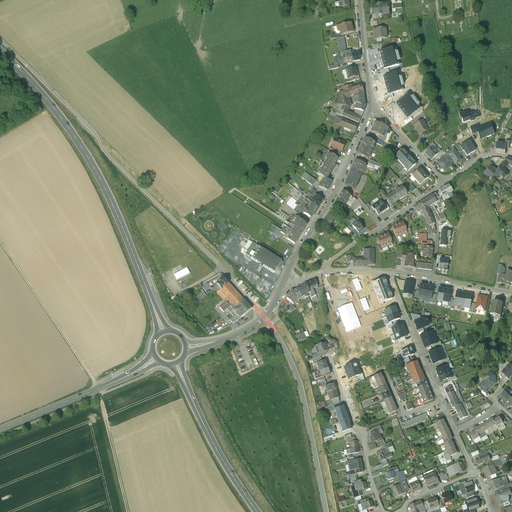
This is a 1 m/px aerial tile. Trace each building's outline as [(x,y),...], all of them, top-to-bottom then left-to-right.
[(338,0),(338,3),(335,3),(335,7),(339,7),(342,7),(343,8),(345,8),(346,7),(345,7),(349,6),(347,0),(338,0)] [(380,5),(376,5),(376,6),(370,7),(371,17),(377,16),(377,17),(381,16),(388,15),(387,9),(387,5),(380,6),(380,5)] [(350,23),(336,26),(337,31),(339,32),(342,31),(342,34),(352,32),(350,23)] [(339,38),(336,39),(340,53),(346,52),(343,37),(339,38)] [(394,48),(379,52),(384,69),(384,70),(388,69),(399,66),(397,61),(399,61),(397,53),(395,53),(394,48)] [(346,52),(340,53),(341,56),(342,57),(351,56),(352,62),(360,60),(359,53),(354,54),(353,52),(351,53),(350,51),(346,52)] [(355,68),(347,70),(349,80),(352,79),(352,78),(357,77),(355,68)] [(383,78),(387,95),(392,94),(402,91),(401,87),(403,86),(401,78),(399,79),(398,74),(387,77),(383,78)] [(351,90),(348,91),(351,96),(353,95),(361,93),(363,92),(361,86),(351,90)] [(343,92),(338,94),(340,105),(349,108),(346,97),(351,96),(348,91),(343,92)] [(361,93),(353,95),(354,105),(356,105),(354,110),(356,110),(363,112),(365,107),(363,92),(361,93)] [(411,99),(408,96),(396,105),(407,119),(410,117),(419,110),(416,106),(417,105),(412,99),(411,99)] [(360,119),(347,113),(344,111),(342,116),(358,124),(360,119)] [(462,114),(461,114),(463,122),(470,119),(469,114),(468,112),(462,114)] [(357,126),(341,119),(340,120),(338,125),(342,127),(344,128),(355,132),(357,126)] [(423,120),(414,124),(417,130),(416,130),(418,134),(422,132),(428,129),(423,120)] [(387,128),(375,123),(370,132),(383,138),(387,128)] [(478,125),(470,128),(472,133),(478,131),(480,138),(494,133),(492,129),(493,128),(491,123),(479,127),(478,125)] [(375,143),(365,138),(361,146),(371,150),(375,143)] [(344,144),(335,139),(331,148),(333,148),(341,152),(344,144)] [(469,140),(460,146),(463,151),(464,150),(467,155),(475,150),(469,140)] [(371,150),(361,146),(357,155),(367,159),(371,150)] [(431,147),(427,151),(425,153),(432,159),(438,153),(432,147),(431,147)] [(456,152),(453,147),(450,150),(447,153),(448,155),(453,161),(456,164),(461,159),(456,152)] [(341,152),(333,148),(331,152),(339,157),(341,154),(340,153),(341,152)] [(403,149),(395,156),(408,171),(416,163),(415,162),(414,162),(409,157),(409,156),(407,154),(403,150),(404,150),(403,149)] [(337,159),(328,154),(326,159),(327,159),(324,165),(332,169),(337,159)] [(448,155),(443,160),(441,159),(437,162),(444,170),(453,161),(448,155)] [(365,165),(355,160),(352,168),(351,170),(361,174),(365,165)] [(332,169),(324,165),(321,171),(320,170),(317,174),(323,179),(326,180),(332,169)] [(497,171),(490,166),(485,173),(488,176),(492,171),(495,173),(497,171)] [(495,173),(494,174),(495,175),(498,177),(500,175),(504,179),(509,175),(509,174),(504,169),(500,166),(497,171),(495,173)] [(420,168),(411,177),(414,181),(416,180),(420,184),(428,177),(420,168)] [(351,170),(344,185),(354,189),(360,177),(361,174),(351,170)] [(317,180),(315,181),(313,184),(314,184),(312,187),(313,187),(316,190),(318,187),(321,182),(323,179),(320,176),(317,180)] [(315,181),(309,177),(307,179),(305,181),(310,185),(312,187),(314,184),(313,184),(315,181)] [(323,179),(321,182),(318,187),(327,191),(331,183),(326,180),(323,179)] [(448,185),(445,187),(442,188),(442,189),(439,191),(441,194),(442,196),(443,197),(445,196),(447,200),(453,196),(451,193),(452,192),(450,188),(448,185)] [(402,186),(393,192),(399,200),(407,194),(402,186)] [(297,191),(292,197),(297,201),(301,195),(297,191)] [(356,199),(343,191),(337,200),(344,205),(347,200),(353,204),(356,199)] [(384,191),(379,194),(383,200),(387,197),(387,196),(384,191)] [(393,192),(387,196),(387,197),(389,199),(387,200),(390,204),(391,203),(392,204),(399,200),(393,192)] [(323,200),(315,195),(312,199),(306,195),(305,198),(311,202),(310,202),(318,207),(323,200)] [(432,195),(427,198),(429,202),(426,204),(428,207),(429,207),(437,202),(435,200),(432,195)] [(291,198),(286,204),(293,210),(296,206),(294,204),(296,202),(291,198)] [(318,207),(310,202),(311,202),(305,198),(303,200),(309,205),(305,211),(310,214),(311,213),(313,215),(318,207)] [(427,198),(423,201),(420,203),(425,209),(427,208),(428,207),(426,204),(429,202),(427,198)] [(335,202),(332,207),(332,208),(340,212),(343,208),(344,205),(337,200),(335,202)] [(380,201),(372,207),(374,210),(375,210),(378,215),(386,210),(386,209),(382,203),(380,201)] [(434,224),(427,208),(425,209),(420,203),(413,207),(418,214),(422,211),(432,232),(435,231),(434,229),(435,229),(432,225),(434,224)] [(287,220),(289,216),(281,211),(278,216),(287,220)] [(334,219),(327,215),(323,222),(330,226),(334,219)] [(307,225),(299,219),(295,216),(293,218),(293,217),(290,221),(291,222),(289,224),(294,227),(302,232),(307,225)] [(364,225),(358,219),(356,220),(357,222),(361,227),(364,225)] [(403,221),(397,224),(402,234),(407,232),(403,221)] [(357,222),(352,226),(358,233),(363,229),(361,227),(357,222)] [(397,224),(392,227),(396,237),(402,235),(402,234),(397,224)] [(302,232),(294,227),(291,234),(298,239),(302,232)] [(450,232),(441,231),(439,246),(446,247),(446,242),(450,242),(450,232)] [(388,233),(382,235),(383,236),(387,246),(392,244),(388,233)] [(298,239),(291,234),(289,236),(287,240),(294,244),(298,239)] [(383,236),(377,238),(381,249),(387,247),(387,246),(383,236)] [(252,242),(245,254),(252,258),(259,247),(252,242)] [(281,261),(259,247),(252,258),(261,264),(260,265),(263,267),(263,266),(270,270),(269,270),(274,273),(281,261)] [(432,248),(422,247),(421,251),(422,253),(423,253),(422,257),(431,258),(432,248)] [(365,259),(357,259),(357,264),(357,265),(368,265),(368,263),(374,263),(374,250),(365,250),(365,259)] [(410,255),(402,254),(402,259),(401,260),(405,260),(405,259),(406,259),(406,263),(405,263),(404,267),(413,268),(413,267),(413,260),(414,256),(410,255)] [(448,260),(439,259),(438,270),(447,271),(448,260)] [(511,272),(507,271),(506,276),(499,274),(498,283),(507,285),(507,283),(511,283),(511,272)] [(337,287),(336,276),(328,277),(329,288),(337,287)] [(223,277),(216,283),(217,284),(215,286),(217,289),(219,287),(221,289),(228,283),(223,277)] [(384,278),(372,283),(380,304),(392,299),(389,290),(388,291),(387,287),(388,287),(384,278)] [(314,280),(305,285),(309,293),(313,291),(312,290),(315,288),(314,286),(317,285),(314,280)] [(404,290),(405,282),(398,280),(397,282),(400,289),(404,290)] [(405,282),(404,290),(403,293),(412,295),(414,283),(405,281),(405,282)] [(206,291),(212,288),(208,282),(202,285),(206,291)] [(243,300),(228,283),(221,289),(217,293),(223,300),(225,302),(229,307),(233,311),(243,300)] [(305,285),(297,290),(301,298),(309,293),(305,285)] [(317,295),(318,297),(323,296),(322,286),(318,288),(317,285),(314,286),(315,288),(317,295)] [(418,297),(424,298),(426,286),(420,285),(419,292),(418,297)] [(433,287),(426,286),(424,298),(430,299),(431,294),(433,287)] [(437,300),(442,301),(445,289),(439,288),(437,295),(436,300),(437,300)] [(450,290),(445,289),(442,301),(448,302),(449,297),(450,290)] [(297,290),(293,292),(287,299),(293,304),(297,300),(301,298),(297,290)] [(204,291),(193,300),(196,303),(207,294),(204,291)] [(454,305),(462,307),(464,293),(456,291),(455,300),(454,305)] [(472,295),(464,293),(462,307),(469,308),(470,308),(471,303),(472,295)] [(487,297),(478,296),(477,304),(476,310),(484,311),(487,297)] [(243,300),(233,311),(234,312),(240,318),(244,315),(251,309),(243,300)] [(220,307),(219,308),(223,312),(229,307),(225,302),(220,307)] [(503,304),(493,302),(490,315),(500,317),(503,304)] [(291,304),(287,307),(290,312),(295,308),(291,304)] [(386,317),(397,313),(395,307),(383,311),(386,317)] [(240,318),(234,312),(231,314),(234,317),(230,320),(233,323),(240,318)] [(397,313),(386,317),(388,323),(391,322),(399,319),(397,313)] [(411,314),(414,323),(421,320),(419,316),(411,314)] [(414,323),(417,330),(423,328),(428,326),(426,320),(422,319),(421,320),(414,323)] [(393,335),(405,330),(403,324),(391,329),(393,335)] [(303,328),(294,331),(299,341),(307,338),(303,328)] [(408,336),(405,330),(393,335),(395,341),(408,336)] [(423,342),(434,337),(432,332),(432,331),(427,333),(420,336),(423,342)] [(436,343),(434,337),(423,342),(425,348),(432,345),(437,344),(436,343)] [(330,344),(326,345),(325,343),(322,344),(321,344),(317,346),(320,354),(332,349),(330,344)] [(411,348),(400,353),(402,359),(408,357),(414,354),(411,348)] [(350,349),(339,353),(342,361),(353,357),(350,349)] [(431,359),(442,354),(440,349),(436,350),(428,353),(431,359)] [(444,360),(442,354),(431,359),(433,364),(440,362),(444,360)] [(325,361),(317,364),(319,370),(327,367),(325,361)] [(406,366),(408,370),(418,366),(417,362),(411,364),(406,366)] [(344,368),(346,373),(358,369),(356,363),(344,368)] [(511,366),(510,364),(502,372),(509,379),(511,375),(511,366)] [(438,376),(449,372),(448,367),(447,365),(442,367),(435,370),(437,375),(436,375),(437,377),(438,376)] [(418,366),(408,370),(410,375),(420,371),(418,366)] [(327,367),(319,370),(321,377),(330,374),(327,367)] [(360,368),(358,369),(346,373),(348,379),(356,377),(362,374),(360,368)] [(420,371),(410,375),(412,380),(422,375),(420,371)] [(452,378),(449,372),(438,376),(440,382),(447,380),(452,378)] [(490,372),(483,379),(484,380),(484,382),(480,387),(486,393),(495,384),(495,377),(490,372)] [(380,374),(374,377),(376,381),(372,383),(371,385),(373,386),(374,389),(378,387),(385,384),(382,377),(381,378),(380,374)] [(422,375),(412,380),(414,384),(424,380),(422,375)] [(424,380),(414,384),(416,389),(427,385),(425,380),(424,380)] [(385,384),(378,387),(381,393),(387,391),(385,384)] [(333,385),(325,388),(327,394),(335,391),(333,385)] [(427,385),(416,389),(418,394),(429,390),(427,385)] [(445,389),(444,389),(447,396),(456,392),(453,385),(445,389)] [(429,390),(418,394),(420,399),(431,395),(429,390)] [(511,392),(511,391),(509,392),(506,390),(501,395),(503,397),(502,399),(510,407),(511,404),(511,392)] [(335,391),(327,394),(330,401),(338,398),(335,391)] [(387,391),(381,393),(384,400),(390,398),(387,391)] [(456,392),(447,396),(450,402),(456,399),(460,397),(457,391),(456,392)] [(431,395),(420,399),(422,404),(433,400),(431,395)] [(390,398),(384,400),(387,407),(393,404),(390,398)] [(456,399),(450,402),(452,408),(454,408),(458,406),(457,404),(457,403),(456,399)] [(393,404),(387,407),(390,414),(396,411),(393,404)] [(328,407),(325,408),(327,414),(335,411),(335,409),(333,405),(328,407)] [(458,406),(454,408),(457,414),(463,411),(462,409),(461,405),(458,406)] [(335,409),(335,411),(337,416),(340,425),(342,432),(351,429),(349,423),(345,412),(343,406),(335,409)] [(463,411),(457,414),(460,420),(465,418),(464,416),(465,415),(463,411)] [(426,413),(413,418),(415,424),(428,419),(426,413)] [(500,418),(494,421),(496,425),(497,426),(499,425),(503,423),(500,419),(500,418)] [(493,419),(487,423),(490,428),(492,427),(492,428),(496,425),(494,421),(493,419)] [(442,420),(436,423),(439,430),(445,427),(442,420)] [(408,421),(400,424),(402,429),(410,426),(408,421)] [(487,423),(481,426),(484,432),(486,430),(487,431),(490,429),(490,428),(487,423)] [(481,426),(475,430),(479,437),(481,439),(486,436),(484,433),(485,432),(484,432),(481,426)] [(445,427),(439,430),(442,436),(448,433),(445,427)] [(373,432),(370,433),(372,436),(369,438),(372,443),(381,439),(377,430),(373,432)] [(476,431),(470,435),(473,440),(475,439),(476,440),(479,437),(476,431)] [(448,433),(442,436),(443,439),(438,442),(440,445),(443,444),(449,441),(451,440),(448,433)] [(351,438),(346,439),(346,443),(350,443),(351,449),(357,448),(356,441),(355,441),(354,437),(351,438)] [(449,441),(443,444),(447,450),(453,447),(449,441)] [(453,447),(447,450),(450,457),(456,454),(453,447)] [(480,455),(475,457),(478,465),(484,463),(485,462),(490,460),(489,457),(490,456),(490,455),(492,454),(491,450),(480,455)] [(381,454),(378,456),(381,462),(387,459),(384,453),(381,454)] [(356,460),(349,461),(350,464),(348,465),(350,475),(356,474),(355,470),(361,469),(360,462),(357,463),(356,460)] [(488,467),(486,468),(483,470),(486,478),(498,473),(496,467),(499,466),(497,461),(488,465),(488,467)] [(461,462),(446,468),(449,476),(458,472),(458,474),(464,471),(461,462)] [(398,472),(397,467),(388,470),(389,473),(386,474),(388,480),(394,478),(396,478),(397,482),(404,479),(405,479),(402,471),(398,472)] [(434,473),(423,478),(424,482),(426,487),(438,482),(436,477),(434,473)] [(502,478),(489,483),(493,492),(499,489),(504,487),(504,486),(502,483),(504,482),(502,478)] [(361,480),(354,482),(356,492),(367,488),(365,482),(362,483),(361,480)] [(417,481),(409,484),(412,492),(421,489),(419,485),(417,481)] [(397,485),(394,487),(395,488),(393,489),(394,491),(393,491),(396,497),(404,493),(402,487),(403,486),(402,483),(397,485)] [(469,485),(465,487),(467,493),(473,491),(474,490),(472,484),(469,485)] [(502,494),(494,497),(499,506),(503,504),(508,502),(508,498),(508,496),(511,495),(509,490),(502,493),(502,494)] [(449,492),(441,496),(442,499),(444,503),(452,500),(449,492)] [(435,498),(427,501),(430,509),(438,506),(437,502),(435,498)] [(368,502),(365,503),(361,504),(363,510),(373,507),(371,501),(368,502)] [(420,501),(409,505),(411,511),(413,511),(419,510),(419,509),(423,508),(420,501)] [(475,502),(471,504),(473,510),(480,507),(478,501),(475,502)]
